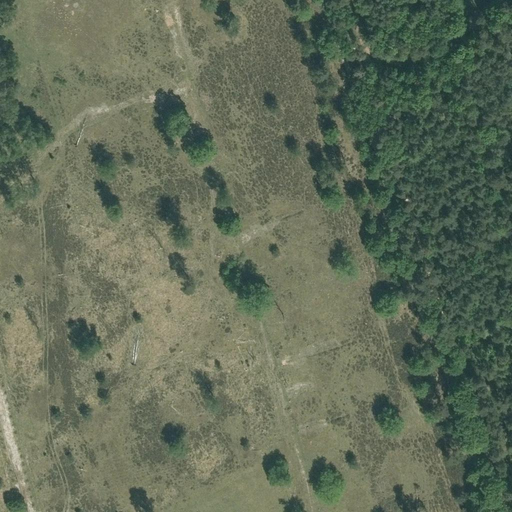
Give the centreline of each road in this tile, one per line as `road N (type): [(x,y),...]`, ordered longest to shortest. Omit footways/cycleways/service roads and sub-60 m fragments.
road 1 (track): [(492,511),(328,0)]
road 2 (track): [(0,388),(31,511)]
